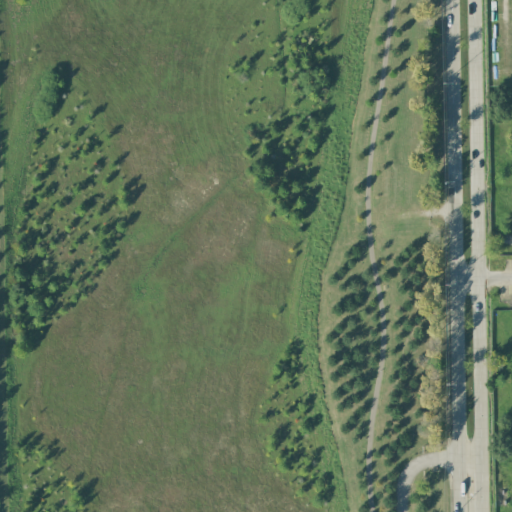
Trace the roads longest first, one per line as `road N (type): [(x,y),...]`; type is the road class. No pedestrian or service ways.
road 1 (secondary): [(450,0),(459,511)]
road 2 (secondary): [(480,461),(472,0)]
